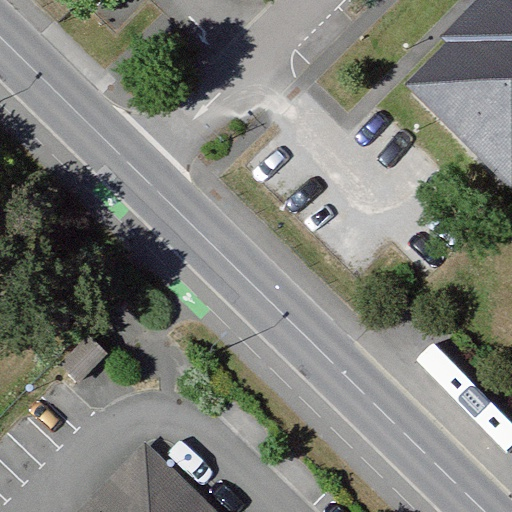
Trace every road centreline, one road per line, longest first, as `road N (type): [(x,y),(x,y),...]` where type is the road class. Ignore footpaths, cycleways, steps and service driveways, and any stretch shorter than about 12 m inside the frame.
road 1 (secondary): [(141,173),(485,511)]
road 2 (residential): [(314,0),(141,173)]
road 3 (secondary): [(0,35),(141,173)]
